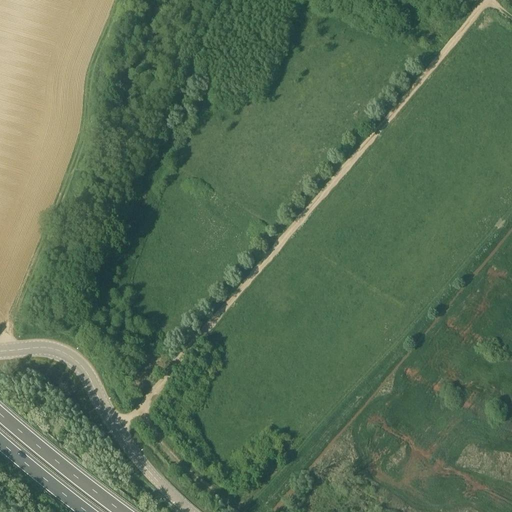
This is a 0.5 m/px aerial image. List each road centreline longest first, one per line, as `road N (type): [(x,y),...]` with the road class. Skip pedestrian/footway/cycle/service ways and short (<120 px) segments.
road 1 (track): [(117,429),(490,0)]
road 2 (track): [(511,212),(243,511)]
road 3 (tertiary): [(0,352),(48,349),(78,365),(129,449),(188,511)]
road 4 (trunk): [(121,511),(0,415)]
road 5 (track): [(241,511),(183,467),(139,410)]
